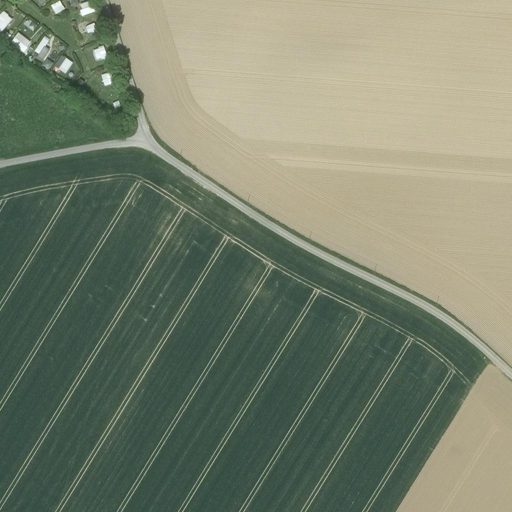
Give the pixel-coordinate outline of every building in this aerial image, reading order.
[(60,1),(51,6),(56,15),(65,10),(60,1)] [(91,1),(79,5),(83,16),(94,12),(91,1)] [(0,14),(0,32),(12,20),(3,11),(0,14)] [(23,53),(31,43),(18,33),(10,43),(23,53)] [(41,63),(49,50),(45,47),(49,40),(45,37),(35,52),(39,55),(36,59),(41,63)] [(100,59),(109,56),(107,46),(97,48),(100,59)] [(61,55),(54,67),(66,74),(73,63),(61,55)] [(43,67),(50,70),(53,63),(46,60),(43,67)] [(111,74),(102,75),(103,86),(112,85),(111,74)]
